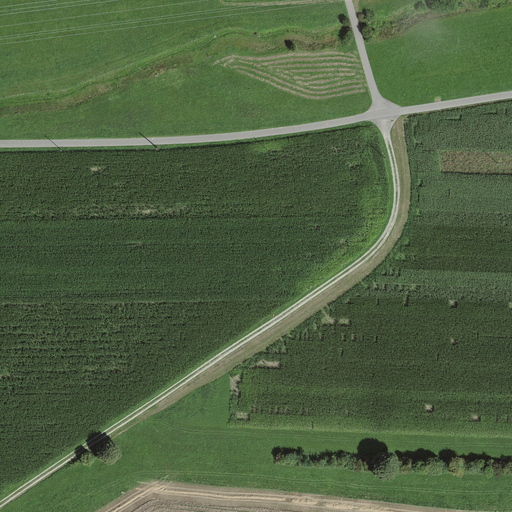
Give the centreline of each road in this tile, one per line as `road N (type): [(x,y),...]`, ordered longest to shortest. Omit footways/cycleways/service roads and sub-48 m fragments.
road 1 (track): [(0,505),(362,263),(388,230),(396,203),(379,115)]
road 2 (unclassified): [(0,143),(154,142),(379,115)]
road 3 (unclassified): [(379,115),(511,93)]
